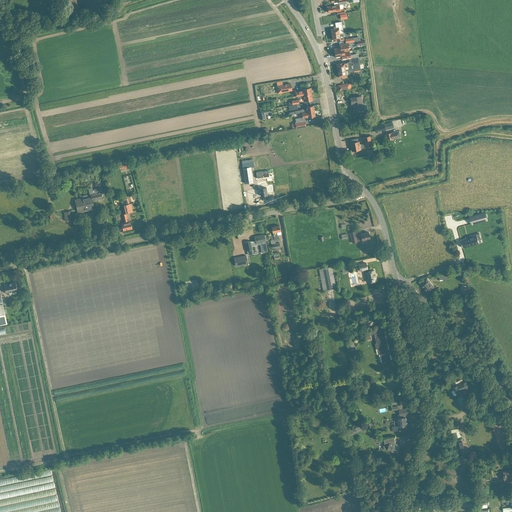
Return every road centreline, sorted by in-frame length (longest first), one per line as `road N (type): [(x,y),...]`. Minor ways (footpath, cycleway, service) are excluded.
road 1 (unclassified): [(394,268),(417,424),(393,511)]
road 2 (unclassified): [(362,189),(338,161),(320,60),(285,0)]
road 3 (unclassified): [(166,236),(346,202),(362,189)]
road 4 (unclassified): [(201,435),(166,236)]
road 5 (unclassified): [(511,413),(500,388),(394,268)]
road 6 (unclassified): [(53,408),(25,266)]
road 7 (unclassified): [(25,266),(166,236)]
